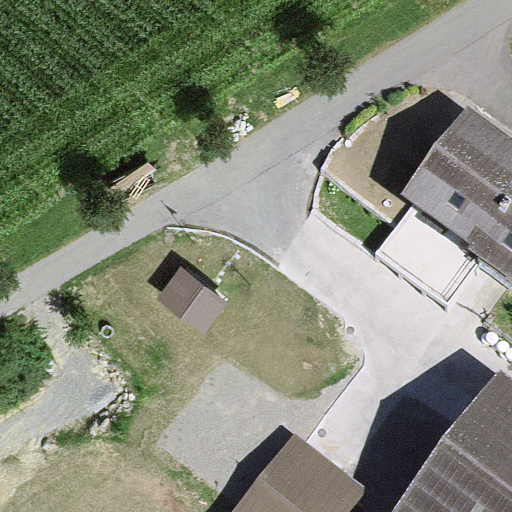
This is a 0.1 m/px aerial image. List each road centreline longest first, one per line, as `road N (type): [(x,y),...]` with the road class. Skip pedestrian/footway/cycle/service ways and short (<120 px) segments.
road 1 (track): [(488,0),(215,177),(0,299)]
road 2 (track): [(215,177),(318,265),(511,394)]
